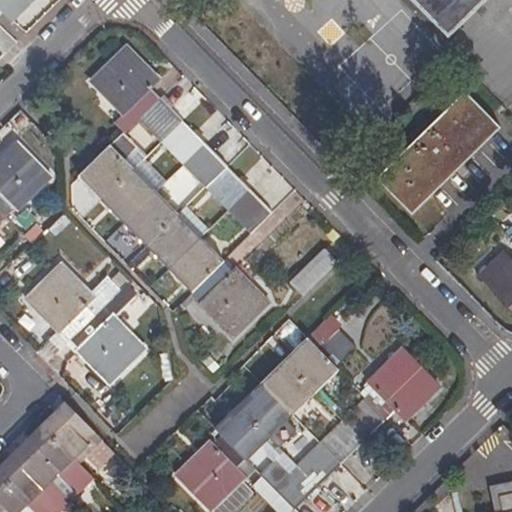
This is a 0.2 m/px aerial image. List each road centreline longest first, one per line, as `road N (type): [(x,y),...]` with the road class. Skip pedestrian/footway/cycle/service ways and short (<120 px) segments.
road 1 (residential): [(511,378),(132,0)]
road 2 (residential): [(376,511),(511,381)]
